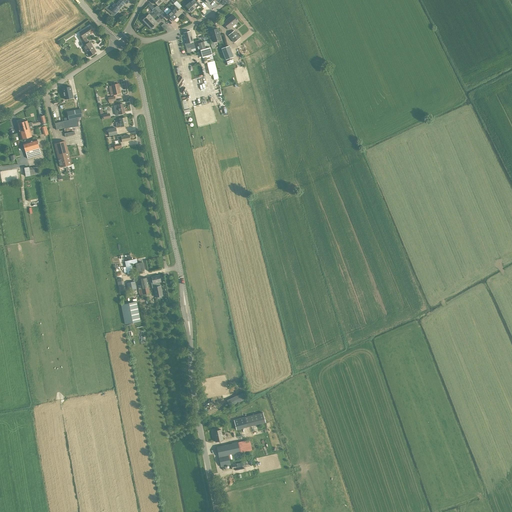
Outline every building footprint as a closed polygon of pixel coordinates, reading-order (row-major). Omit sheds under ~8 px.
[(117,0),(114,3),(113,2),(104,8),(105,8),(114,16),(120,8),(119,7),(121,5),(123,5),(125,4),(124,3),(127,0),(117,0)] [(184,4),(186,6),(191,12),(196,8),(190,2),(188,4),(186,3),(184,4)] [(176,7),(171,11),(177,17),(181,13),(176,7)] [(149,14),(142,20),(144,22),(144,23),(145,24),(146,25),(146,24),(147,25),(153,19),(157,15),(152,11),(149,14)] [(177,17),(171,11),(167,15),(172,21),(177,17)] [(228,29),(238,21),(233,15),(223,23),(228,29)] [(153,19),(147,25),(147,26),(148,28),(149,28),(149,27),(150,28),(151,29),(157,23),(161,20),(159,18),(155,21),(153,19)] [(89,56),(96,52),(90,42),(89,43),(85,37),(91,33),(88,27),(79,33),(83,39),(81,40),(84,46),(83,47),(89,56)] [(219,32),(218,28),(210,31),(213,42),(221,40),(220,34),(219,32)] [(186,49),(191,47),(191,49),(195,48),(193,42),(191,31),(184,33),(187,43),(185,44),(186,49)] [(234,42),(240,38),(234,31),(229,35),(234,42)] [(202,56),(207,55),(212,53),(210,47),(208,41),(198,43),(200,50),(202,56)] [(222,48),(227,65),(235,62),(229,46),(222,48)] [(203,58),(204,63),(213,61),(212,53),(207,55),(202,56),(202,58),(203,58)] [(111,95),(113,94),(114,95),(121,93),(119,84),(112,86),(109,87),(111,95)] [(71,87),(63,88),(65,100),(73,98),(71,87)] [(125,107),(124,104),(123,105),(122,104),(114,106),(116,115),(125,113),(123,108),(125,107)] [(81,109),(67,112),(69,120),(82,117),(81,109)] [(126,117),(120,119),(120,121),(116,122),(117,127),(127,125),(126,117)] [(64,129),(78,126),(77,119),(63,121),(63,122),(63,124),(64,128),(64,129)] [(20,133),(30,129),(27,121),(17,124),(20,133)] [(30,129),(20,133),(22,140),(32,137),(30,129)] [(23,143),(26,152),(28,158),(42,154),(40,148),(37,139),(23,143)] [(60,159),(58,159),(61,167),(71,165),(65,141),(56,144),(60,159)] [(38,166),(29,168),(30,176),(39,174),(38,166)] [(137,263),(136,259),(125,261),(127,273),(133,272),(131,264),(137,263)] [(135,263),(137,272),(144,271),(142,262),(135,263)] [(159,275),(151,276),(153,283),(151,284),(152,288),(154,287),(156,297),(157,297),(158,298),(161,298),(161,296),(163,296),(160,286),(159,282),(161,282),(159,275)] [(150,293),(148,287),(146,277),(139,279),(141,285),(138,285),(140,295),(150,293)] [(127,283),(128,291),(136,289),(135,281),(127,283)] [(140,321),(136,301),(121,304),(125,324),(140,321)] [(230,406),(246,399),(243,392),(227,400),(230,406)] [(246,427),(265,422),(263,413),(243,418),(246,427)] [(215,442),(223,440),(221,429),(213,431),(215,442)] [(232,444),(217,447),(221,467),(231,465),(230,461),(235,460),(234,458),(242,457),(242,456),(252,454),(251,450),(252,450),(250,439),(238,442),(232,443),(232,444)]
